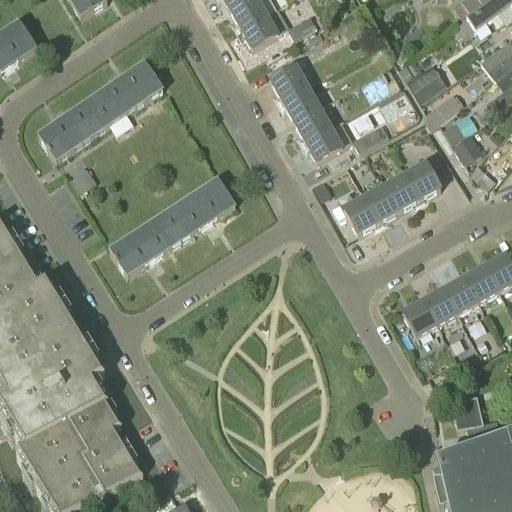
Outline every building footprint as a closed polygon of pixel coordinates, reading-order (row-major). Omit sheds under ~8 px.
[(64,0),(71,10),(80,25),(106,8),(101,0),(64,0)] [(219,0),(228,16),(255,1),(254,0),(219,0)] [(456,33),(501,0),(469,0),(452,13),(462,28),(455,33),(456,33)] [(511,0),(501,0),(456,33),(463,44),(511,10),(511,11),(511,0)] [(240,36),(266,21),(255,1),(228,16),(240,36)] [(266,21),(240,36),(251,57),(278,42),(266,21)] [(293,47),(309,39),(316,35),(309,23),(287,35),(293,47)] [(0,79),(9,73),(22,64),(37,55),(19,28),(4,37),(0,40),(0,79)] [(508,77),(511,74),(511,45),(496,57),(481,69),(487,78),(494,88),(508,77)] [(406,88),(419,80),(418,79),(411,68),(398,76),(406,88)] [(117,89),(104,98),(91,107),(108,133),(122,123),(135,114),(148,105),(162,95),(145,70),(130,80),(117,89)] [(447,91),(432,70),(418,79),(419,80),(406,88),(420,111),(447,91)] [(282,109),(308,94),(296,73),(270,88),(282,109)] [(511,74),(508,77),(494,88),(495,88),(508,78),(511,75),(511,91),(485,111),(493,122),(511,107),(511,74)] [(467,92),(444,108),(452,119),(475,103),(467,92)] [(293,129),(319,114),(308,94),(282,109),(293,129)] [(95,142),(108,133),(91,107),(78,115),(64,124),(51,133),(37,143),(55,170),(69,160),(82,151),(95,142)] [(304,149),(330,134),(319,114),(293,129),(304,149)] [(446,136),(456,149),(470,138),(460,125),(446,136)] [(358,159),(385,144),(388,142),(382,131),(374,135),(352,147),(358,159)] [(330,134),(304,149),(316,170),(342,155),(330,134)] [(469,141),(454,152),(453,153),(452,153),(462,167),(465,171),(483,158),(470,140),(469,141)] [(405,181),(420,207),(440,196),(434,185),(444,179),(433,160),(423,166),(425,170),(405,181)] [(476,186),(485,177),(478,171),(470,181),(476,186)] [(70,186),(79,200),(96,188),(87,175),(70,186)] [(400,219),(420,207),(405,181),(385,192),(400,219)] [(207,231),(221,222),(236,212),(219,187),(204,196),(191,205),(177,214),(164,223),(180,248),(194,240),(207,231)] [(379,231),(400,219),(385,192),(364,204),(379,231)] [(357,243),(379,231),(364,204),(342,216),(357,243)] [(167,257),(180,248),(164,223),(150,232),(137,240),(123,249),(109,259),(125,284),(140,275),(153,266),(167,257)] [(0,234),(0,387),(12,405),(0,412),(0,422),(24,459),(17,464),(48,511),(90,511),(141,479),(134,469),(131,470),(120,452),(124,450),(115,437),(121,432),(113,420),(111,421),(105,413),(108,410),(99,396),(95,398),(90,390),(104,381),(46,292),(41,296),(0,234)] [(484,273),(499,299),(511,291),(511,263),(507,266),(504,261),(484,273)] [(478,311),(499,299),(484,273),(463,284),(478,311)] [(458,322),(478,311),(463,284),(443,296),(458,322)] [(438,334),(458,322),(443,296),(423,307),(438,334)] [(416,346),(438,334),(423,307),(401,320),(416,346)] [(483,346),(477,350),(482,358),(488,355),(483,346)] [(511,511),(511,435),(478,451),(474,433),(483,431),(476,402),(450,408),(456,437),(465,435),(469,453),(432,471),(436,487),(432,488),(438,511),(511,511)]
